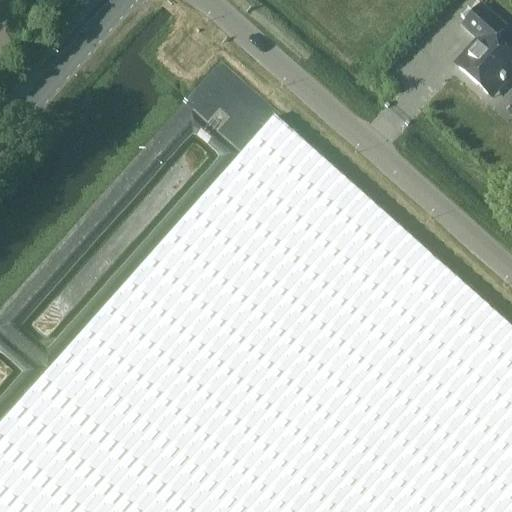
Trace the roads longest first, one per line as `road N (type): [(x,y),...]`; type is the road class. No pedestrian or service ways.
road 1 (unclassified): [(511,278),(208,0)]
road 2 (tertiary): [(0,136),(121,0)]
